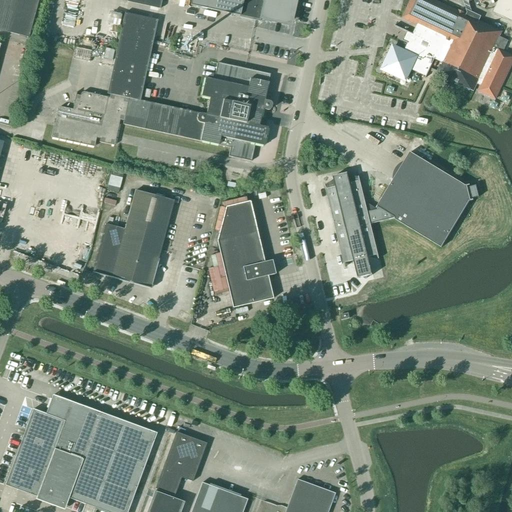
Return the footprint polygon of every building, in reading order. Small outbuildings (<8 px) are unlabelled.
[(0,0),(0,30),(28,38),(38,0),(0,0)] [(127,0),(127,3),(159,10),(161,0),(191,0),(191,6),(239,17),(259,22),(261,17),(288,23),(293,0),(127,0)] [(393,47),(383,70),(405,80),(410,69),(426,76),(425,78),(426,78),(435,59),(444,63),(443,66),(440,65),(436,74),(473,92),(477,84),(481,86),(478,92),(495,100),(511,64),(511,56),(503,52),(508,41),(499,37),(502,32),(479,21),(481,17),(473,13),(469,2),(474,0),(462,0),(467,13),(466,15),(465,15),(465,14),(458,10),(457,11),(433,0),(410,0),(402,19),(417,25),(412,34),(394,26),(408,33),(404,41),(402,40),(401,41),(408,44),(404,52),(393,47)] [(111,13),(110,25),(121,25),(122,13),(111,13)] [(57,110),(51,138),(94,148),(96,139),(100,140),(99,143),(114,146),(120,121),(123,122),(123,125),(230,149),(228,157),(251,162),(255,145),(263,147),(267,128),(259,126),(262,110),(267,111),(268,111),(269,111),(269,110),(270,110),(271,109),(271,108),(271,107),(272,107),(272,106),(271,106),(271,105),(271,104),(271,103),(270,103),(269,102),(264,101),(270,75),(217,63),(213,81),(205,79),(201,97),(209,99),(206,115),(139,101),(157,21),(125,14),(107,94),(109,95),(109,98),(84,93),(82,93),(81,94),(80,95),(80,96),(75,95),(72,110),(61,108),(59,108),(58,108),(57,110)] [(39,157),(41,149),(33,147),(31,156),(39,157)] [(466,186),(410,153),(376,209),(377,209),(378,209),(378,210),(367,212),(359,177),(358,177),(359,182),(350,184),(348,174),(333,177),(335,187),(327,189),(325,186),(325,185),(325,186),(345,268),(345,263),(354,261),(358,279),(363,278),(364,278),(364,279),(365,279),(366,279),(367,279),(367,278),(367,277),(373,275),(368,258),(377,255),(378,259),(379,259),(370,224),(395,218),(395,219),(394,220),(395,220),(441,248),(470,202),(473,201),(473,200),(472,201),(470,201),(470,200),(479,197),(476,186),(467,188),(467,187),(468,187),(470,186),(470,185),(466,186)] [(150,289),(174,202),(135,191),(124,230),(105,225),(92,273),(150,289)] [(264,263),(257,232),(250,202),(225,208),(216,241),(233,309),(272,299),(267,277),(271,276),(268,262),(264,263)] [(68,498),(99,413),(53,396),(46,415),(33,410),(5,486),(37,498),(36,500),(63,510),(68,498)] [(68,498),(104,511),(127,511),(156,434),(99,413),(68,498)] [(192,482),(206,444),(176,433),(155,490),(174,497),(181,478),(192,482)] [(328,511),(335,494),(297,480),(285,511),(328,511)] [(242,511),(247,500),(202,483),(190,511),(242,511)] [(180,511),(184,503),(154,492),(146,511),(180,511)]
